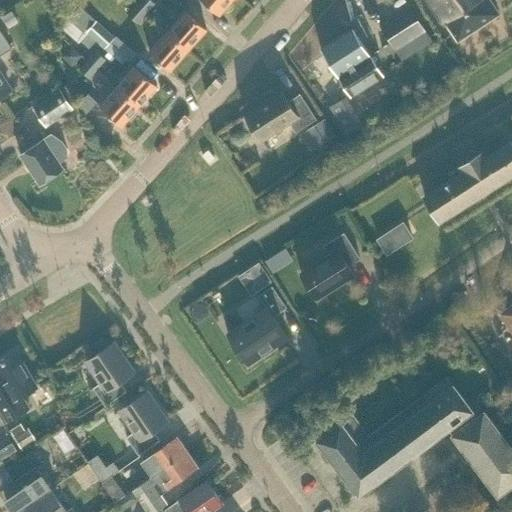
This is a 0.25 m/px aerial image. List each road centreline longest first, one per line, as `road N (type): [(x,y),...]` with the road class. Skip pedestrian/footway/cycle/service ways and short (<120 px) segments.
road 1 (residential): [(231,430),(511,237)]
road 2 (residential): [(88,237),(302,0)]
road 3 (residential): [(231,430),(88,237)]
